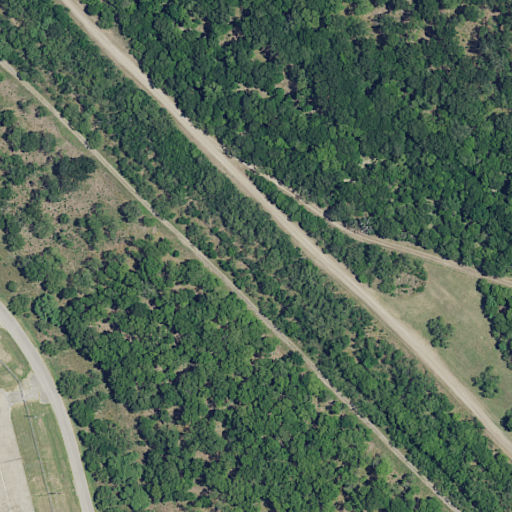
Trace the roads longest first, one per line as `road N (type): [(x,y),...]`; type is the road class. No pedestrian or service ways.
road 1 (track): [(166,105),(333,224),(511,286),(497,436),(395,323),(166,105)]
road 2 (track): [(457,511),(0,58)]
road 3 (residential): [(88,511),(66,421),(0,306)]
road 4 (residential): [(66,0),(166,105)]
